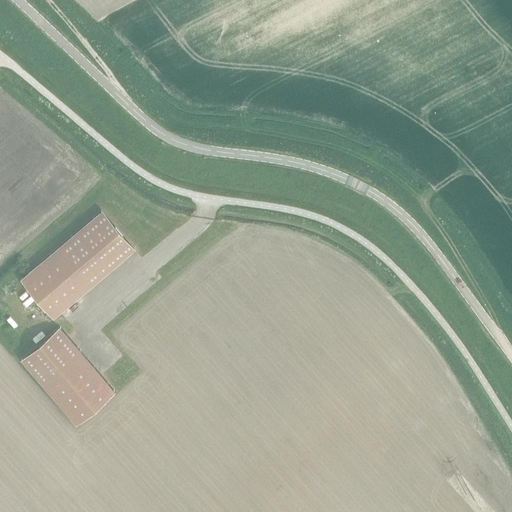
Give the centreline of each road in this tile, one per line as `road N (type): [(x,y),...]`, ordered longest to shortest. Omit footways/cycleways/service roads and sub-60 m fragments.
road 1 (unclassified): [(511,426),(432,306),(374,249),(303,214),(180,193),(149,177),(0,54)]
road 2 (tertiary): [(511,352),(395,205),(314,167),(168,136),(18,0)]
